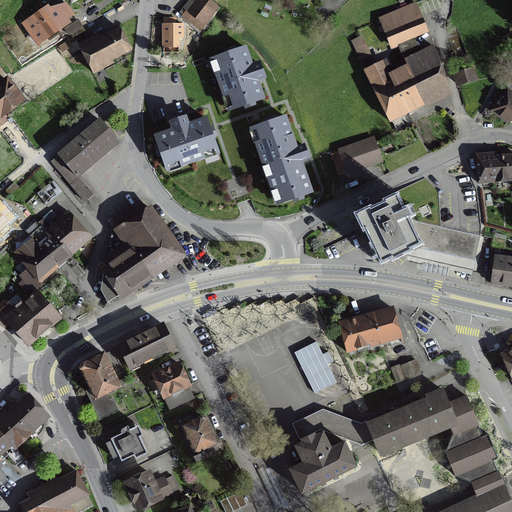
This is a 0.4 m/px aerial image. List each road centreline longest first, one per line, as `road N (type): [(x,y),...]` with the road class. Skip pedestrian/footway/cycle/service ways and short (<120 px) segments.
road 1 (unclassified): [(277,234),(186,219),(143,173),(134,144),(147,0)]
road 2 (residential): [(277,234),(463,146),(511,141)]
road 3 (residential): [(269,511),(169,301)]
road 4 (primary): [(475,301),(386,281),(285,277)]
road 5 (primary): [(169,301),(72,346),(52,372)]
road 6 (residential): [(475,301),(471,342),(511,428)]
